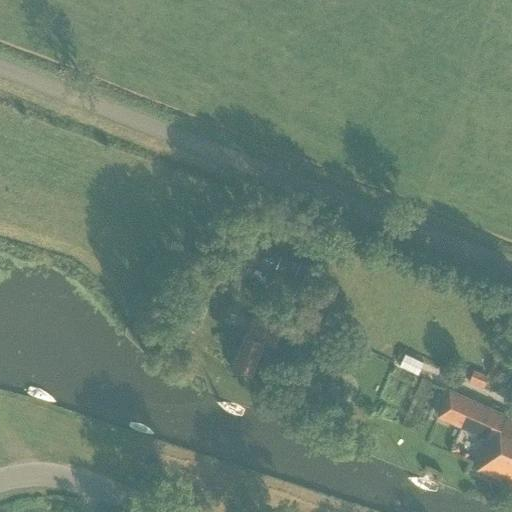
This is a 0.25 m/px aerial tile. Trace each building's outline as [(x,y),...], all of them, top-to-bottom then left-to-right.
[(295,276),(300,265),(281,257),(276,269),(295,276)] [(290,296),(297,280),(275,272),(269,287),(290,296)] [(275,328),(253,319),(247,334),(246,334),(232,370),(251,377),(265,342),(269,344),(270,340),(281,345),(286,333),(275,328)] [(160,344),(165,332),(146,324),(142,337),(160,344)] [(511,420),(503,417),(504,415),(450,390),(438,417),(488,440),(476,468),(511,484),(511,420)]
